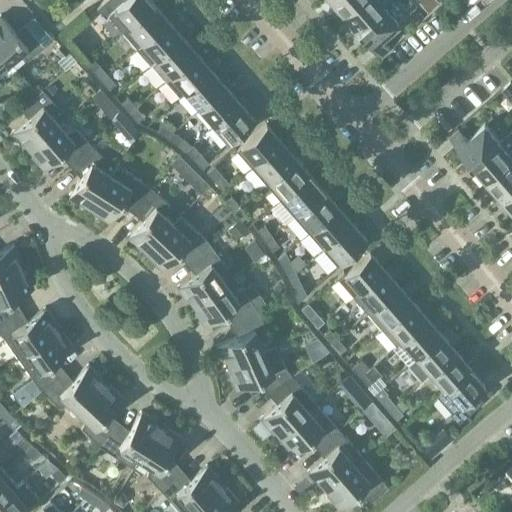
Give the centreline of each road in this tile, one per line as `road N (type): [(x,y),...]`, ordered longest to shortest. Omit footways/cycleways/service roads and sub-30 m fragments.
road 1 (residential): [(47,224),(116,263),(153,297),(197,374),(199,416)]
road 2 (residential): [(199,416),(137,384),(95,334),(73,304),(47,224)]
road 3 (residential): [(511,298),(387,159)]
road 4 (residential): [(495,0),(357,123)]
road 5 (residential): [(387,159),(511,42)]
road 6 (residential): [(385,511),(511,404)]
road 7 (residential): [(357,123),(253,0)]
road 8 (residential): [(282,511),(199,416)]
